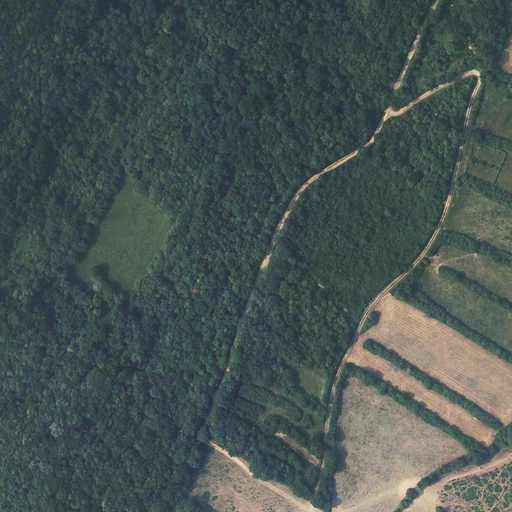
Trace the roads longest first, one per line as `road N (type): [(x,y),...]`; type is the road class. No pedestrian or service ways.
road 1 (track): [(437,0),(370,144),(310,180),(289,207),(216,396),(152,511)]
road 2 (track): [(386,112),(471,71),(479,77),(443,217),(430,244),(372,305),(341,364),(314,491)]
road 3 (track): [(0,319),(66,258),(148,124),(228,32),(294,0)]
road 4 (track): [(108,0),(17,137),(0,177)]
